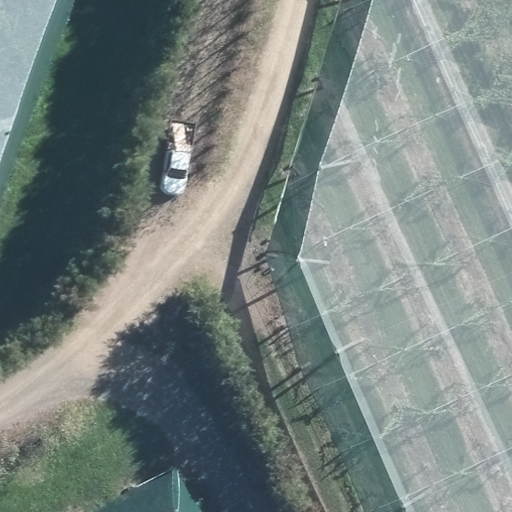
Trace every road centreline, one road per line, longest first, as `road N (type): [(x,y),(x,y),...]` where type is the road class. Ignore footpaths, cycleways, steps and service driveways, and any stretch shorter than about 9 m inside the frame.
road 1 (track): [(0,413),(41,392),(165,0)]
road 2 (track): [(311,0),(243,236),(87,247)]
road 3 (track): [(41,392),(152,409),(208,511)]
